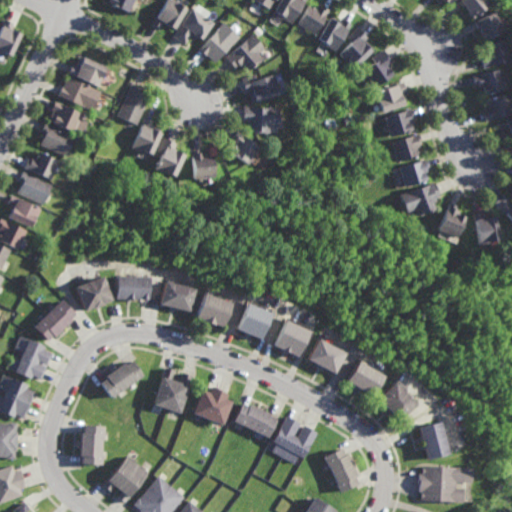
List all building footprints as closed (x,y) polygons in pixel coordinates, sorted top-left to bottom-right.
[(128,0),(124,10),(104,0),(128,0)] [(171,28),(160,21),(156,27),(148,22),(152,16),(151,15),(160,0),(174,0),(176,1),(175,2),(183,7),(171,28)] [(270,0),(265,8),(251,0),(270,0)] [(301,0),(287,23),(278,16),(279,15),(270,9),(275,0),(301,0)] [(469,16),(457,0),(483,0),(486,4),(469,16)] [(313,7),(314,5),(317,7),(319,4),(326,8),(311,33),(294,22),(306,3),(313,7)] [(197,38),(189,32),(181,43),(170,34),(177,24),(176,23),(187,7),(208,22),(197,38)] [(483,40),(481,35),(479,36),(475,29),(477,29),(471,19),(489,9),(501,30),(483,40)] [(10,53),(3,49),(3,50),(0,48),(0,23),(4,15),(12,19),(9,25),(20,30),(10,53)] [(339,21),(341,18),(348,23),(331,50),(321,44),(322,42),(314,36),(326,16),(327,17),(329,15),(339,21)] [(212,62),(196,49),(220,22),(235,36),(212,62)] [(352,66),(345,59),(344,60),(336,52),(348,41),(344,36),(354,26),(365,36),(362,39),(370,47),(352,66)] [(245,70),(240,64),(237,67),(235,65),(232,68),(222,57),(249,34),(260,47),(254,52),(259,58),(245,70)] [(481,67),(479,59),(481,58),(480,55),(483,54),(480,44),(502,39),(508,60),(481,67)] [(373,86),(360,69),(372,60),(369,57),(380,48),(390,60),(387,62),(389,65),(386,67),(391,73),(373,86)] [(101,65),(97,75),(98,76),(96,80),(99,81),(97,86),(73,74),(73,75),(67,72),(71,63),(74,64),(79,53),(96,62),(96,63),(101,65)] [(503,87),(482,94),(480,86),(477,87),(475,83),(473,83),(470,75),(497,67),(503,87)] [(274,84),(272,85),(275,94),(249,103),(245,91),(243,92),(239,78),(253,74),(254,77),(259,76),(259,75),(262,74),(262,76),(270,73),(274,84)] [(96,89),(93,95),(96,96),(89,110),(79,105),(80,104),(57,93),(61,85),(61,86),(67,75),(96,89)] [(402,103),(378,111),(375,102),(374,102),(370,92),(401,81),(404,90),(399,92),(400,95),(399,95),(402,103)] [(133,124),(114,114),(129,83),(138,87),(137,90),(139,91),(138,92),(147,96),(133,124)] [(510,112),(483,120),(480,112),(483,111),(482,108),(486,107),(483,99),(504,92),(510,112)] [(70,131),(46,119),(52,109),(50,108),(54,100),(79,112),(70,131)] [(275,125),(267,125),(267,132),(244,130),(245,121),(240,120),(241,106),(276,108),(275,125)] [(339,114),(337,108),(343,106),(345,111),(339,114)] [(387,136),(381,116),(409,108),(412,116),(409,117),(410,121),(407,122),(409,129),(387,136)] [(148,154),(139,149),(138,152),(127,146),(141,117),(150,121),(148,125),(159,130),(148,154)] [(63,155),(38,143),(42,136),(40,135),(42,132),(39,130),(43,122),(72,135),(63,155)] [(245,163),(226,149),(231,143),(226,139),(233,130),(257,148),(245,163)] [(394,161),(388,141),(416,133),(419,141),(415,142),(416,146),(414,147),(416,154),(394,161)] [(172,176),(163,171),(162,173),(151,168),(158,153),(154,151),(160,137),(173,143),(170,149),(182,155),(172,176)] [(197,152),(201,152),(202,155),(210,154),(211,177),(190,178),(188,150),(197,149),(197,152)] [(57,160),(49,178),(23,166),(27,158),(29,159),(31,156),(33,157),(36,150),(57,160)] [(401,186),(396,166),(423,159),(426,167),(423,168),(424,171),(421,172),(423,180),(401,186)] [(41,204),(16,192),(19,184),(18,184),(20,180),(17,179),(21,170),(49,183),(41,204)] [(431,209),(413,215),(411,209),(403,212),(397,194),(430,181),(436,195),(431,197),(432,201),(428,202),(431,209)] [(34,218),(32,217),(28,226),(6,216),(11,205),(6,203),(10,194),(38,208),(34,218)] [(454,237),(435,229),(445,202),(453,205),(452,209),(456,210),(455,212),(462,215),(454,237)] [(511,225),(496,208),(504,202),(508,206),(511,202),(511,225)] [(480,217),(491,215),(494,238),(485,240),(486,243),(475,245),(470,213),(479,211),(480,217)] [(16,248),(0,240),(0,217),(25,230),(16,248)] [(147,277),(145,299),(124,298),(124,300),(109,299),(110,275),(147,277)] [(84,309),(74,287),(97,277),(107,299),(84,309)] [(184,311),(174,308),(173,310),(167,309),(168,306),(156,303),(162,281),(190,289),(184,311)] [(218,327),(211,324),(210,325),(199,320),(199,319),(192,316),(200,293),(227,303),(218,327)] [(53,337),(51,335),(46,340),(32,326),(60,299),(73,313),(68,318),(70,321),(53,337)] [(256,339),(232,329),(243,303),(267,313),(256,339)] [(292,357),(268,345),(281,320),(305,332),(292,357)] [(39,380),(30,376),(28,380),(4,369),(10,356),(18,359),(21,352),(13,348),(18,335),(43,346),(41,350),(50,354),(39,380)] [(330,374),(320,369),(319,371),(312,367),(313,365),(302,360),(313,339),(340,353),(330,374)] [(140,375),(107,398),(96,383),(103,378),(101,376),(120,363),(122,365),(129,360),(140,375)] [(368,397),(357,390),(356,393),(351,390),(353,387),(343,382),(355,362),(380,377),(368,397)] [(171,370),(168,381),(176,383),(179,372),(189,375),(186,386),(184,386),(176,413),(149,405),(158,377),(159,377),(162,367),(171,370)] [(24,389),(33,394),(22,418),(13,413),(10,418),(0,413),(0,397),(1,398),(4,391),(0,388),(0,376),(1,374),(26,386),(24,389)] [(397,422),(388,413),(386,415),(381,410),(383,408),(375,400),(390,384),(413,405),(397,422)] [(223,395),(221,399),(228,401),(218,425),(188,413),(198,390),(204,393),(206,386),(216,390),(215,392),(223,395)] [(245,406),(246,404),(267,414),(266,417),(273,420),(264,438),(229,422),(238,403),(245,406)] [(296,424),(290,436),(293,438),(299,426),(313,433),(299,458),(295,456),(291,463),(269,452),(273,444),(268,442),(281,416),(296,424)] [(0,423),(6,424),(7,423),(14,423),(14,432),(15,432),(14,450),(13,450),(12,460),(4,459),(5,457),(0,456),(0,423)] [(423,460),(415,428),(434,423),(442,455),(423,460)] [(97,466),(80,465),(81,457),(78,456),(80,433),(83,433),(83,425),(99,426),(97,466)] [(342,456),(344,455),(354,476),(352,477),(355,485),(337,493),(333,484),(335,484),(326,465),(324,466),(320,457),(339,448),(342,456)] [(127,459),(128,458),(132,461),(131,462),(138,467),(138,466),(142,469),(141,470),(145,473),(120,503),(113,498),(116,493),(110,488),(106,493),(98,486),(123,456),(127,459)] [(12,474),(17,472),(23,488),(17,490),(20,497),(0,504),(0,469),(9,466),(12,474)] [(467,484),(451,483),(451,489),(458,489),(458,503),(418,503),(418,492),(416,492),(416,475),(419,475),(419,467),(435,467),(435,469),(467,470),(467,484)] [(168,511),(135,511),(137,510),(130,505),(135,499),(154,476),(180,497),(168,511)] [(303,511),(313,497),(334,511),(333,511),(303,511)] [(176,511),(186,501),(199,511),(176,511)] [(11,511),(23,503),(28,510),(25,511),(11,511)]
